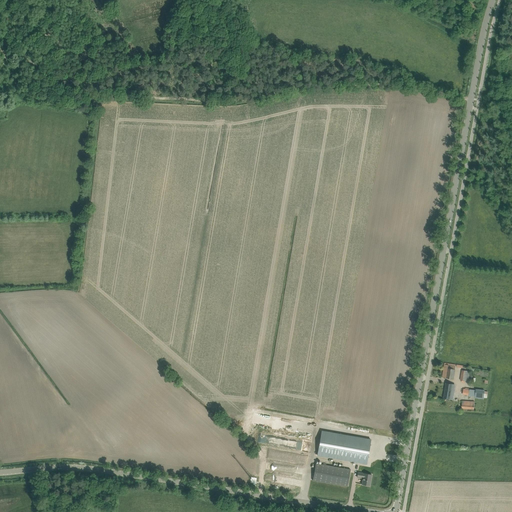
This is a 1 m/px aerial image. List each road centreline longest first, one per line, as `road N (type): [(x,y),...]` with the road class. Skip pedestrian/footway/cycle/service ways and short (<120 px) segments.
road 1 (tertiary): [(395,511),(492,0)]
road 2 (unclassified): [(368,511),(80,468),(0,472)]
